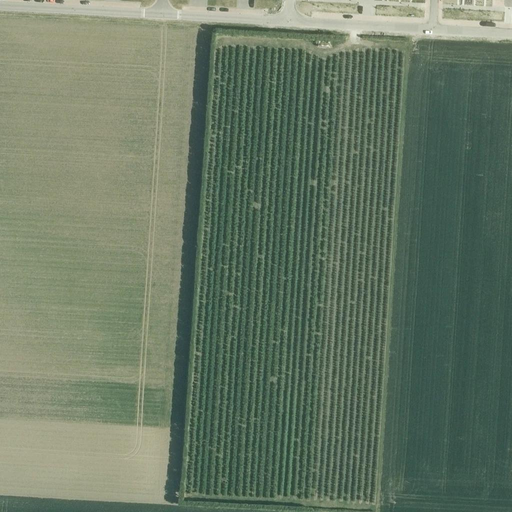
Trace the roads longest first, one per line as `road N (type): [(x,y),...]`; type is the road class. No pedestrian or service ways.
road 1 (residential): [(0,6),(163,13)]
road 2 (residential): [(292,20),(431,29)]
road 3 (residential): [(163,13),(292,20)]
